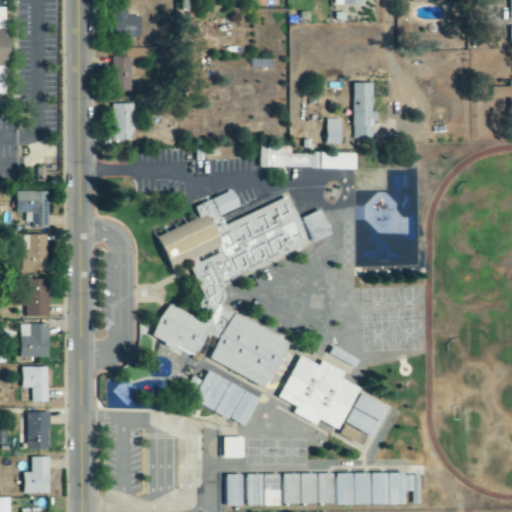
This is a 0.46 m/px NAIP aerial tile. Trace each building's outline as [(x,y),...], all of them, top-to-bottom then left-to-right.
[(0,66),(9,66),(9,31),(5,29),(5,7),(0,6),(0,66)] [(128,9),(114,9),(114,36),(140,37),(140,17),(128,17),(128,9)] [(131,89),(130,58),(111,59),(112,89),(131,89)] [(372,83),(352,83),(352,139),(371,139),(371,122),(377,122),(377,112),(372,112),(372,83)] [(133,140),(132,104),(111,104),(112,140),(133,140)] [(339,146),(340,120),(325,119),(324,145),(339,146)] [(259,168),(355,169),(355,154),(291,153),(291,146),(259,146),(259,168)] [(36,182),(44,182),(45,168),(36,167),(36,182)] [(289,341),(220,308),(224,300),(217,281),(279,257),(286,242),(301,236),(298,227),(300,224),(290,198),(224,223),(221,215),(240,208),(234,191),(194,206),(199,219),(157,235),(171,270),(180,266),(193,272),(203,297),(197,309),(208,314),(204,322),(167,304),(151,337),(190,356),(197,354),(202,343),(214,349),(208,360),(266,388),(289,341)] [(47,192),(14,192),(15,213),(30,213),(31,229),(48,228),(47,192)] [(312,244),(332,234),(320,210),(300,219),(312,244)] [(46,235),(29,235),(28,271),(45,271),(46,235)] [(47,317),(48,280),(25,280),(25,317),(47,317)] [(47,324),(19,325),(20,359),(48,358),(47,324)] [(360,388),(342,379),(345,372),(322,361),(319,366),(299,356),(279,399),(296,407),(292,415),(316,426),(319,421),(340,430),(360,388)] [(48,402),(47,367),(21,368),(22,389),(31,388),(31,402),(48,402)] [(259,398),(207,372),(192,401),(227,418),(227,417),(244,426),(259,398)] [(372,436),(386,405),(359,393),(345,424),(372,436)] [(48,450),(48,412),(26,412),(26,450),(48,450)] [(339,435),(356,443),(360,434),(343,426),(339,435)] [(243,438),(223,438),(223,458),(243,458),(243,438)] [(48,494),(49,457),(31,457),(31,473),(23,473),(23,494),(48,494)] [(333,504),(333,473),(282,474),(282,505),(333,504)] [(336,505),(404,505),(404,492),(411,492),(411,504),(419,505),(419,490),(425,490),(425,474),(336,473),(336,505)] [(245,506),(279,506),(279,474),(245,475),(245,506)] [(0,511),(8,511),(9,499),(0,498),(0,511)]
